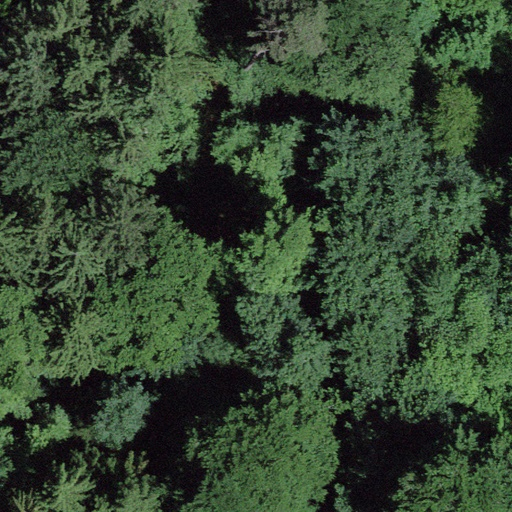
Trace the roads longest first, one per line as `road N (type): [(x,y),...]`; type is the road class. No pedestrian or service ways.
road 1 (unclassified): [(320,0),(304,285)]
road 2 (residential): [(318,511),(304,285)]
